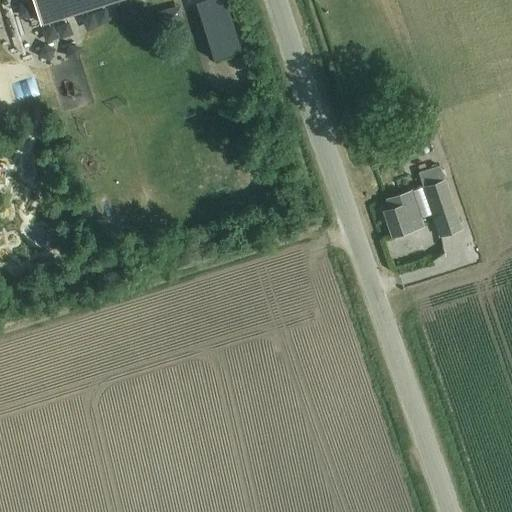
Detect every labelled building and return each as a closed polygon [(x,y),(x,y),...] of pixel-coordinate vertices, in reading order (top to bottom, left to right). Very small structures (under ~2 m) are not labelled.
[(35,0),(42,21),(110,0),(35,0)] [(2,8),(15,55),(38,49),(25,2),(2,8)] [(241,80),(227,16),(215,19),(229,83),(241,80)] [(390,209),(384,211),(393,237),(422,227),(419,217),(432,213),(440,237),(460,230),(443,180),(424,187),(387,199),(390,209)] [(444,253),(443,248),(430,257),(434,264),(445,257),(444,253)]
